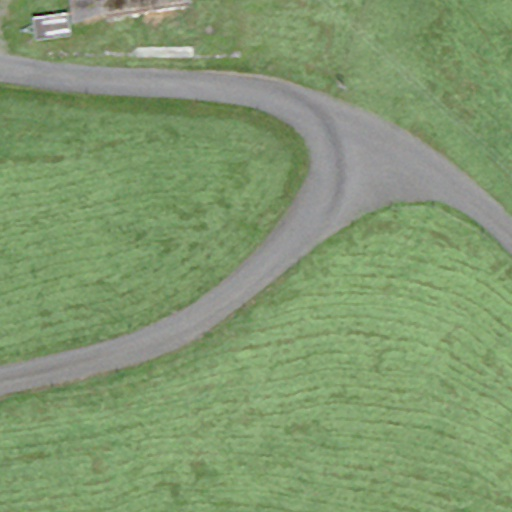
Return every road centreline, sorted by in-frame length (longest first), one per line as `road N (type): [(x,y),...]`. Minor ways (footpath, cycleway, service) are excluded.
road 1 (unclassified): [(0,382),(183,330),(323,216),(384,137)]
road 2 (unclassified): [(384,137),(304,102),(241,88),(0,66)]
road 3 (unclassified): [(384,137),(511,237)]
